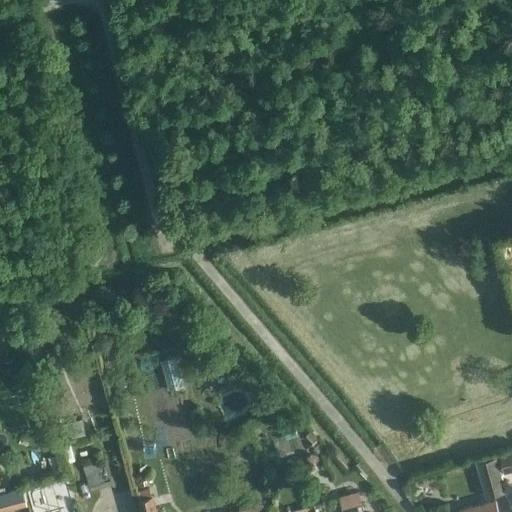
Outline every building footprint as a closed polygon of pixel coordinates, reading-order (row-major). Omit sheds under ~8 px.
[(201,347),(195,356),(196,360),(202,364),(207,363),(213,355),(212,350),(206,346),(201,347)] [(126,381),(112,385),(114,393),(128,389),(126,381)] [(19,395),(8,398),(10,405),(21,402),(19,395)] [(81,419),(63,424),(66,438),(85,433),(81,419)] [(312,428),(306,433),(313,442),(319,437),(312,428)] [(511,467),(511,450),(499,455),(503,470),(511,467)] [(495,455),(477,460),(487,495),(505,490),(495,455)] [(100,470),(85,474),(89,488),(104,484),(100,470)] [(219,488),(223,503),(239,499),(235,484),(219,488)] [(52,485),(52,499),(69,499),(69,485),(52,485)] [(139,490),(141,498),(152,495),(150,487),(139,490)] [(0,505),(8,503),(5,492),(0,493),(0,505)] [(363,511),(358,494),(352,495),(352,492),(340,496),(344,511),(363,511)] [(156,511),(152,495),(139,498),(142,511),(156,511)] [(498,511),(495,498),(460,507),(461,511),(498,511)]
